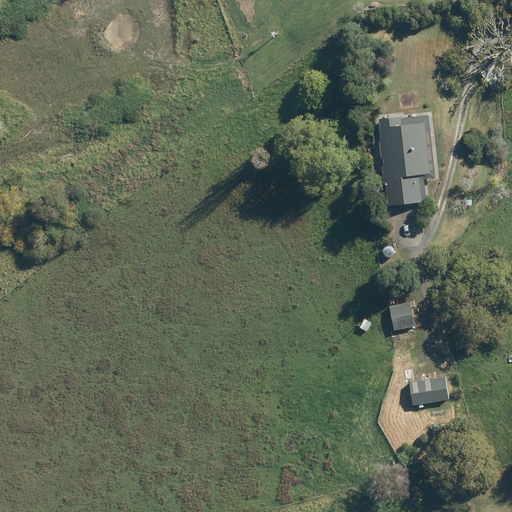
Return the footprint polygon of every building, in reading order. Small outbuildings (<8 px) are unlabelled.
[(428,113),(378,119),(388,205),(427,200),(424,179),(436,178),(428,113)] [(383,254),(384,255),(385,257),(387,258),(389,258),(391,257),(393,256),(394,255),(395,253),(394,251),(394,249),(392,247),(390,246),(389,246),(387,246),(385,247),(384,248),(383,250),(383,252),(383,254)] [(412,300),(388,305),(394,332),(417,327),(412,300)] [(372,323),(364,319),(360,328),(367,332),(372,323)] [(444,375),(408,381),(412,406),(447,400),(444,375)]
